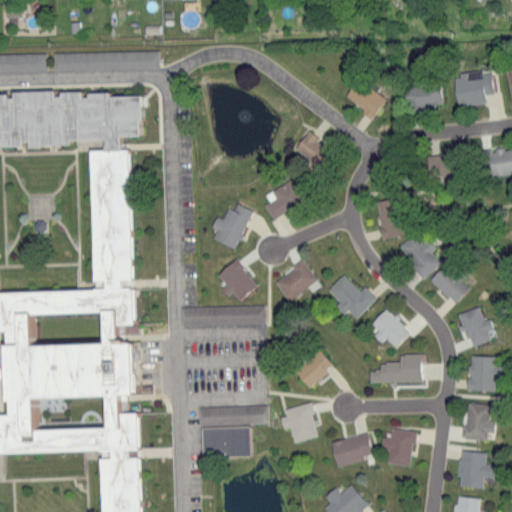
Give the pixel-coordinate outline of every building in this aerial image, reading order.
[(158,49),(52,51),(53,69),(158,67),(158,49)] [(0,52),(0,70),(45,69),(45,52),(0,52)] [(456,104),(485,101),(484,93),(492,92),(490,75),(475,76),(475,71),(453,73),(456,104)] [(345,92),(370,115),(384,99),(358,76),(345,92)] [(403,81),(404,105),(440,104),(439,80),(403,81)] [(0,329),(1,330),(2,362),(0,362),(0,380),(2,380),(3,413),(0,412),(0,511),(139,511),(136,410),(121,411),(120,395),(132,394),(131,339),(113,339),(113,323),(133,323),(128,147),(118,147),(118,135),(139,134),(137,90),(0,93),(0,329)] [(308,130),(292,147),(311,165),(327,149),(308,130)] [(511,156),(511,146),(482,149),(485,175),(511,171),(511,156)] [(424,154),(425,174),(450,173),(449,153),(424,154)] [(274,216),(303,197),(290,176),(261,196),(274,216)] [(374,200),(382,237),(402,233),(394,196),(374,200)] [(221,217),(215,214),(210,225),(215,228),(211,237),(233,247),(251,209),(235,202),(232,209),(227,206),(221,217)] [(396,246),(423,276),(439,261),(430,250),(434,246),(426,237),(421,241),(412,231),(396,246)] [(237,300),(257,282),(234,257),(216,272),(226,283),(223,285),(237,300)] [(286,297),(316,280),(304,260),(274,277),(286,297)] [(454,301),(468,286),(442,263),(428,278),(454,301)] [(359,289),(342,273),(327,289),(339,300),(334,304),(342,312),(347,308),(356,316),(375,296),(363,285),(359,289)] [(264,322),(264,303),(180,305),(181,324),(264,322)] [(482,319),(477,305),(457,313),(460,322),(461,322),(469,345),(489,338),(486,329),(492,326),(488,317),(482,319)] [(370,321),(377,328),(372,333),(381,341),(385,337),(394,346),(409,330),(385,306),(370,321)] [(293,370),(308,385),(331,363),(317,348),(293,370)] [(369,381),(420,380),(420,362),(423,362),(423,352),(399,352),(399,360),(380,360),(380,368),(368,369),(369,381)] [(467,388),(493,389),(493,377),(500,377),(500,364),(495,364),(495,354),(468,354),(467,388)] [(283,407),(285,415),(279,416),(282,427),(288,425),(293,441),(317,434),(308,400),(283,407)] [(462,436),(486,438),(489,403),(465,400),(462,436)] [(267,404),(198,405),(199,423),(267,421),(267,404)] [(249,453),(248,424),(200,426),(202,455),(249,453)] [(409,464),(413,429),(390,427),(389,437),(381,436),(380,450),(387,450),(386,461),(409,464)] [(371,452),(366,431),(329,439),(335,465),(363,458),(362,454),(371,452)] [(456,484),(481,486),(482,474),(493,476),(494,463),(484,462),(485,450),(460,448),(456,484)] [(324,493),(329,501),(323,505),(328,511),(356,511),(367,505),(351,482),(338,491),(334,486),(324,493)] [(477,511),(479,496),(454,494),(453,511),(477,511)]
